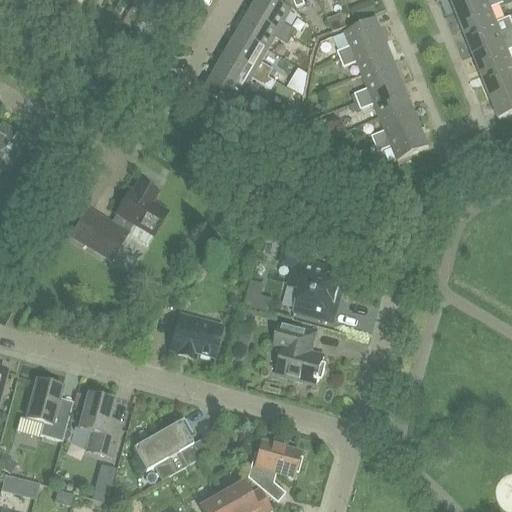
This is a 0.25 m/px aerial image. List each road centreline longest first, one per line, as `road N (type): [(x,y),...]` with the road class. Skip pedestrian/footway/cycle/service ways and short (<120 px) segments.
road 1 (unclassified): [(356,434),(0,336)]
road 2 (unclassified): [(356,434),(394,295)]
